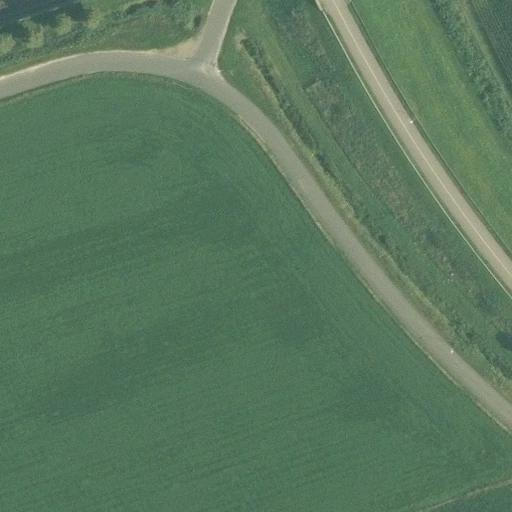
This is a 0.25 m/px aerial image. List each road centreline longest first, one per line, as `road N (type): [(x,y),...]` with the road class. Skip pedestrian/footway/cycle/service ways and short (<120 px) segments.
road 1 (unclassified): [(511,413),(376,277),(258,118),(195,74)]
road 2 (unclassified): [(511,280),(420,153),(332,0)]
road 3 (unclassified): [(0,90),(102,63),(195,74)]
